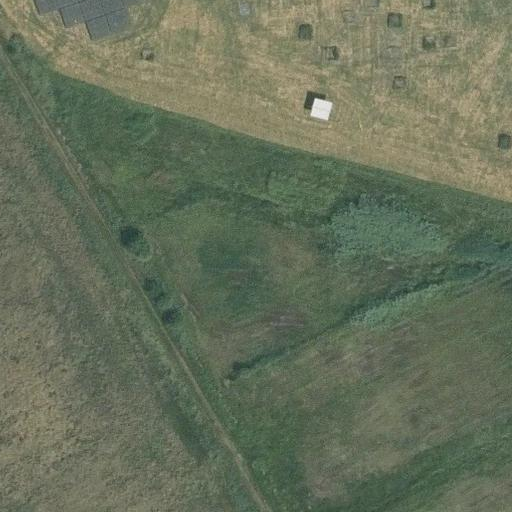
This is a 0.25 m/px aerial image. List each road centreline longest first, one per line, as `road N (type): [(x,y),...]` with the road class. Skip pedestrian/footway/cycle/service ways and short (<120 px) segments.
road 1 (track): [(0,53),(265,511)]
road 2 (track): [(46,133),(154,76),(219,68),(511,126)]
road 3 (track): [(154,76),(49,26),(0,27)]
